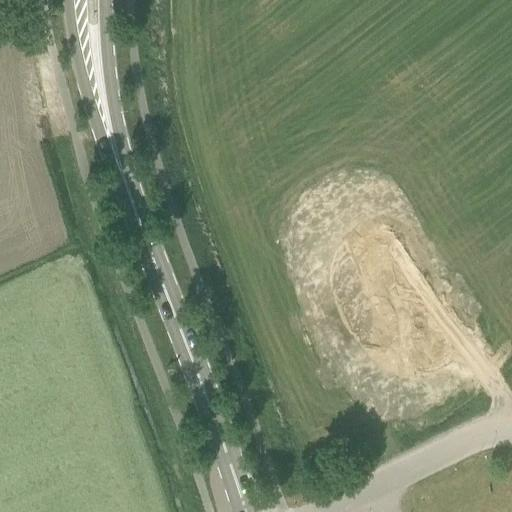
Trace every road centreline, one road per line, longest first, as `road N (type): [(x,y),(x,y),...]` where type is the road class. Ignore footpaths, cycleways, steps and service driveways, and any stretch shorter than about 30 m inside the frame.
road 1 (secondary): [(244,511),(136,217)]
road 2 (secondary): [(66,0),(95,123),(136,217)]
road 3 (secondary): [(136,217),(110,86),(104,0)]
road 4 (unclassified): [(511,439),(482,439),(318,511)]
